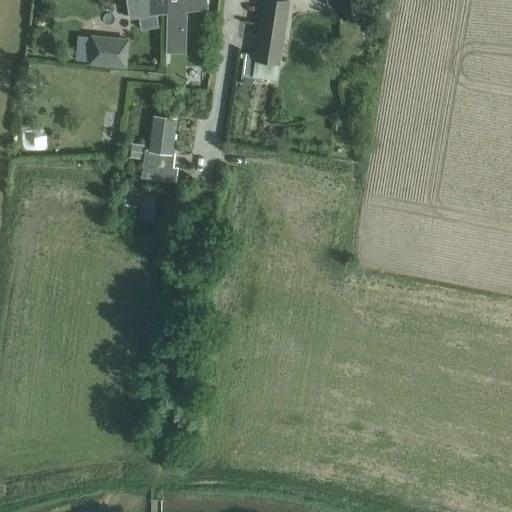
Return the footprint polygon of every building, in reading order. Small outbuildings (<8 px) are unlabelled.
[(127,0),(130,18),(166,12),(166,0),(127,0)] [(166,0),(166,12),(183,10),(181,0),(166,0)] [(281,0),(264,0),(255,60),(279,63),(289,1),(281,0)] [(90,61),(89,64),(112,67),(127,69),(130,39),(115,37),(93,35),(92,36),(90,61)] [(145,149),(141,176),(176,181),(178,168),(173,167),(175,152),(170,152),(175,119),(155,117),(151,149),(145,149)] [(132,144),(130,158),(143,160),(145,146),(132,144)] [(127,192),(126,204),(141,206),(139,219),(158,221),(161,196),(142,194),(127,192)]
